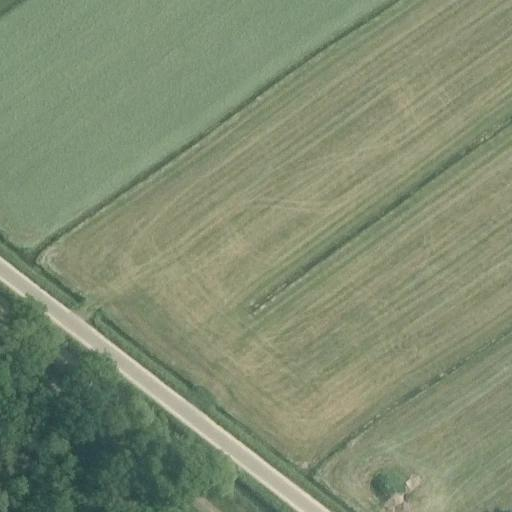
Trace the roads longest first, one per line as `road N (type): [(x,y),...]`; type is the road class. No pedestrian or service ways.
road 1 (unclassified): [(307,511),(0,273)]
road 2 (track): [(211,511),(0,339)]
